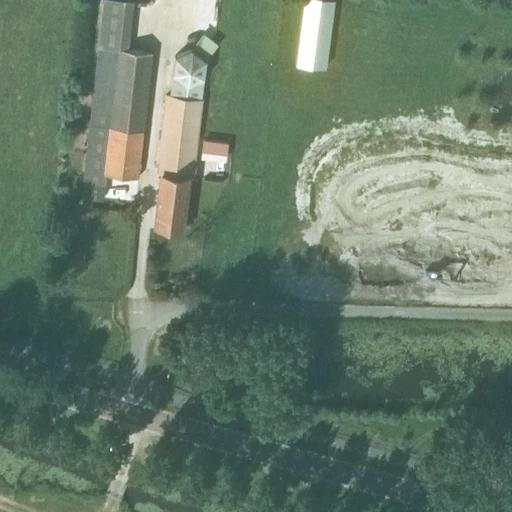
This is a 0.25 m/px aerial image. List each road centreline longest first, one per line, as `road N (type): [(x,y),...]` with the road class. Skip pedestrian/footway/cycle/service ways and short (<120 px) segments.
road 1 (unclassified): [(126,415),(140,347),(149,327),(169,314),(511,314)]
road 2 (unclassified): [(486,511),(126,415)]
road 3 (unclassified): [(126,415),(0,380)]
